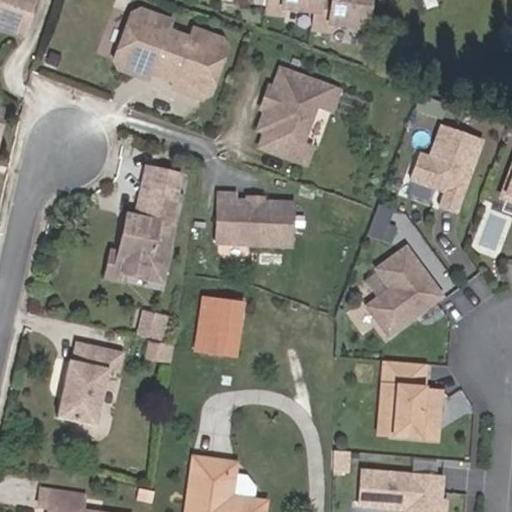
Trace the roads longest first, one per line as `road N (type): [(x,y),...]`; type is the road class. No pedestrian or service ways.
road 1 (residential): [(0,341),(32,195),(68,146)]
road 2 (residential): [(496,511),(511,342)]
